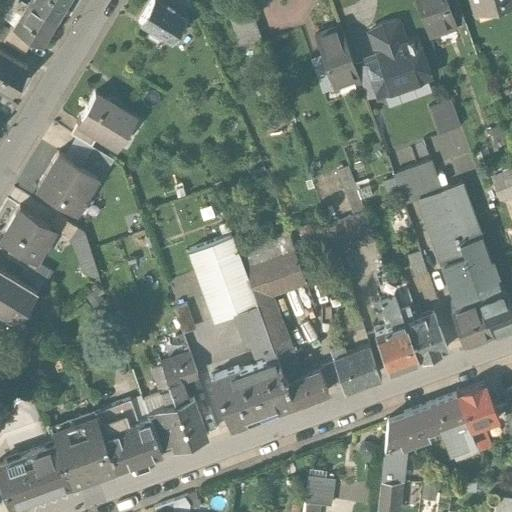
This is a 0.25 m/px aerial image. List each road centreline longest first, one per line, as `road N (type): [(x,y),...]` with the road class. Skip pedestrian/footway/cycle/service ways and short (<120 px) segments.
road 1 (residential): [(511,341),(46,511)]
road 2 (residential): [(0,166),(101,0)]
